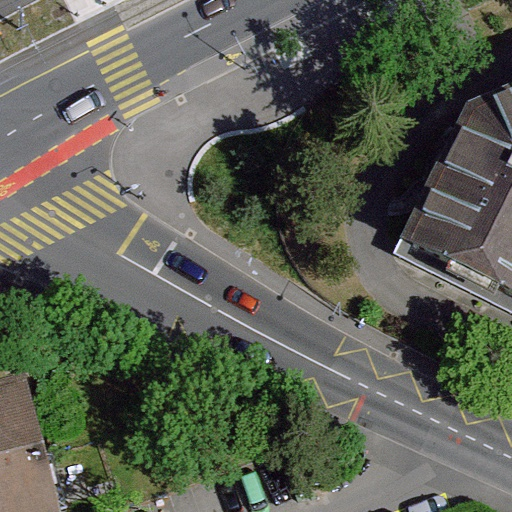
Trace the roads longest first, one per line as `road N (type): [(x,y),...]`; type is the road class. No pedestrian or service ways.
road 1 (tertiary): [(0,183),(202,307),(511,457)]
road 2 (secondary): [(0,139),(261,0)]
